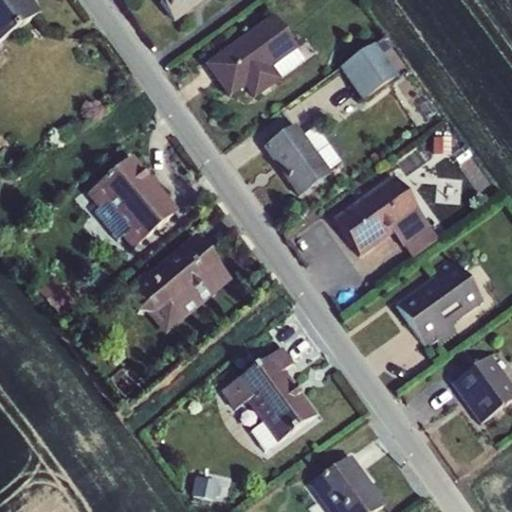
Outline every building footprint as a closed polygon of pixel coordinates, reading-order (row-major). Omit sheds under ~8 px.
[(0,0),(0,42),(40,13),(30,0),(0,0)] [(155,0),(173,25),(206,0),(155,0)] [(275,15),(204,65),(228,100),(243,87),(253,102),(296,68),(304,62),(296,51),(299,49),(275,15)] [(385,37),(339,69),(362,102),(398,77),(383,54),(393,47),(385,37)] [(295,125),(262,149),(298,199),(331,175),(329,173),(303,136),(295,125)] [(303,136),(329,173),(341,165),(315,128),(303,136)] [(450,139),(432,139),(432,158),(450,158),(450,139)] [(85,196),(132,251),(178,213),(130,158),(85,196)] [(392,177),(332,220),(360,258),(393,235),(403,248),(430,229),(392,177)] [(438,242),(430,229),(403,248),(412,261),(438,242)] [(144,279),(173,313),(207,285),(212,291),(228,277),(194,237),(144,279)] [(428,277),(431,280),(395,308),(427,352),(456,331),(452,326),(482,303),(454,260),(428,277)] [(232,281),(228,277),(212,291),(207,285),(173,313),(144,279),(142,276),(130,286),(141,299),(136,314),(150,313),(168,335),(232,281)] [(54,280),(37,293),(57,319),(74,306),(54,280)] [(276,445),(276,446),(316,417),(283,372),(293,365),(282,349),(220,393),(233,412),(246,403),(261,425),(276,445)] [(450,385),(480,426),(511,402),(511,386),(490,356),(450,385)] [(265,453),(276,445),(261,425),(250,433),(265,453)] [(308,488),(326,511),(377,511),(386,506),(350,457),(308,488)] [(196,478),(192,498),(213,503),(217,483),(196,478)]
